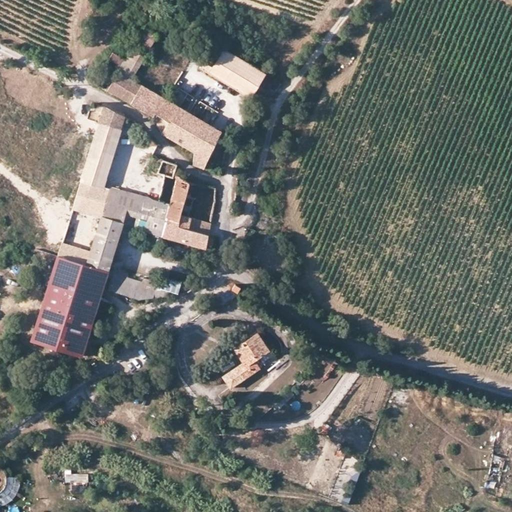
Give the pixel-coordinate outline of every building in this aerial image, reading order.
[(129,52),(142,60),(159,32),(147,24),(138,38),(128,32),(122,43),(132,49),(129,52)] [(214,61),(190,47),(185,56),(252,96),(265,73),(222,47),(214,61)] [(109,62),(119,69),(127,57),(115,51),(109,62)] [(127,57),(119,69),(132,77),(142,60),(129,52),(127,57)] [(151,115),(155,121),(166,134),(195,150),(193,165),(203,168),(211,148),(220,129),(132,77),(119,69),(109,90),(151,115)] [(125,116),(104,107),(98,123),(121,130),(125,116)] [(103,186),(121,130),(98,123),(71,211),(101,219),(101,216),(123,223),(123,225),(145,232),(153,200),(103,186)] [(190,183),(165,175),(160,201),(153,200),(169,205),(166,219),(179,222),(181,215),(190,183)] [(215,188),(190,183),(181,215),(183,216),(193,218),(208,235),(217,201),(215,189),(215,188)] [(162,236),(166,219),(169,205),(153,200),(145,232),(162,237),(162,236)] [(166,219),(162,236),(205,248),(208,235),(193,218),(183,216),(181,215),(179,222),(166,219)] [(123,223),(101,216),(101,219),(91,251),(69,244),(71,238),(63,236),(31,340),(82,356),(123,225),(123,223)] [(129,275),(114,271),(108,287),(112,292),(139,299),(164,296),(166,291),(177,294),(180,283),(160,276),(157,284),(143,279),(143,283),(128,278),(129,275)] [(239,285),(234,282),(230,288),(235,291),(239,285)] [(272,356),(257,334),(242,344),(233,350),(242,363),(222,377),(229,388),(259,368),(258,366),(272,356)] [(327,350),(320,347),(317,354),(324,357),(327,350)] [(0,501),(14,499),(12,488),(19,487),(17,475),(5,477),(7,488),(0,489),(0,501)]
